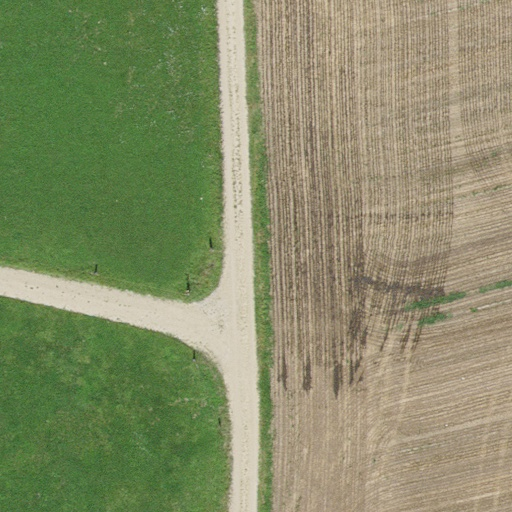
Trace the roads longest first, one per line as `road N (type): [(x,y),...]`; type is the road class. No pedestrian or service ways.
road 1 (track): [(232,0),(230,328)]
road 2 (track): [(230,328),(0,280)]
road 3 (track): [(231,511),(230,328)]
